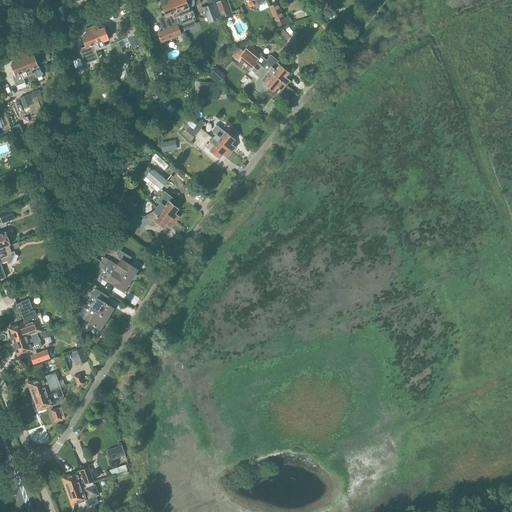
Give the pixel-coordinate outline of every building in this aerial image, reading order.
[(166,15),(158,18),(163,31),(157,33),(161,44),(182,35),(180,30),(184,29),(182,24),(180,17),(172,0),(165,0),(167,3),(162,5),(166,15)] [(172,0),(180,17),(182,24),(193,19),(193,20),(195,19),(194,19),(195,19),(192,10),(190,11),(188,7),(193,5),(194,2),(193,0),(172,0)] [(225,0),(223,0),(216,3),(222,18),(231,15),(225,0)] [(324,5),(321,0),(320,0),(315,2),(320,14),(329,10),(326,4),(324,5)] [(269,7),(275,22),(276,22),(278,27),(286,24),(284,18),(278,3),(269,7)] [(203,8),(209,23),(218,19),(213,4),(203,8)] [(272,32),(276,27),(270,24),(267,29),(272,32)] [(104,59),(123,52),(118,41),(111,44),(105,28),(100,30),(98,25),(91,27),(100,49),(104,59)] [(95,51),(100,49),(91,27),(85,30),(87,35),(82,37),(86,47),(80,49),(86,63),(97,58),(95,51)] [(286,41),(290,37),(282,29),(278,33),(286,41)] [(128,38),(132,49),(126,51),(129,58),(135,56),(132,49),(143,45),(139,34),(128,38)] [(267,59),(249,45),(244,51),(286,86),(290,81),(286,77),(289,73),(277,63),(278,61),(270,55),(267,59)] [(286,86),(244,51),(243,52),(238,48),(232,57),(250,71),(251,70),(255,74),(255,75),(259,78),(256,82),(255,85),(257,88),(260,91),(264,92),(266,91),(269,88),(274,92),(277,88),(281,91),(286,86)] [(29,57),(27,52),(21,55),(29,76),(34,74),(35,77),(38,78),(42,76),(43,74),(41,68),(38,67),(34,56),(29,57)] [(17,86),(25,83),(24,79),(29,76),(21,55),(14,57),(16,62),(11,64),(16,76),(13,77),(17,86)] [(202,71),(211,67),(207,60),(199,64),(202,71)] [(99,77),(110,73),(105,63),(95,67),(99,77)] [(53,68),(57,78),(63,76),(59,65),(53,68)] [(220,82),(226,76),(216,67),(210,74),(220,82)] [(196,82),(195,98),(217,99),(218,84),(196,82)] [(108,91),(102,94),(105,100),(111,98),(108,91)] [(38,101),(37,97),(35,92),(24,96),(28,106),(34,103),(33,103),(38,101)] [(167,109),(173,114),(176,109),(170,104),(167,109)] [(202,128),(197,124),(193,121),(186,131),(182,135),(191,141),(194,137),(202,128)] [(232,152),(236,147),(231,144),(235,140),(217,125),(212,131),(217,134),(214,138),(232,152)] [(131,132),(126,138),(139,150),(144,144),(131,132)] [(227,158),(232,152),(214,138),(206,147),(210,150),(210,151),(220,158),(223,154),(227,158)] [(169,142),(162,143),(163,151),(171,150),(176,149),(175,141),(169,142)] [(104,161),(113,169),(118,163),(109,155),(104,161)] [(34,177),(47,172),(44,165),(31,169),(34,177)] [(164,186),(167,181),(153,169),(149,172),(146,177),(144,180),(147,183),(142,189),(150,195),(154,189),(158,192),(160,189),(164,186)] [(164,192),(157,201),(160,204),(157,207),(175,222),(179,217),(175,213),(178,209),(169,202),(172,199),(164,192)] [(28,202),(30,208),(40,204),(38,199),(28,202)] [(154,211),(143,218),(147,224),(154,220),(163,228),(166,224),(170,227),(175,222),(157,207),(154,211)] [(123,221),(126,216),(118,209),(115,214),(123,221)] [(138,236),(147,224),(143,218),(138,213),(126,227),(138,236)] [(70,231),(68,225),(58,229),(60,235),(70,231)] [(96,246),(104,233),(97,228),(89,242),(96,246)] [(0,249),(9,246),(8,246),(10,245),(5,232),(0,234),(0,249)] [(9,246),(0,249),(0,279),(6,277),(1,263),(7,261),(8,264),(12,262),(15,255),(14,251),(11,252),(9,246)] [(106,264),(131,281),(138,270),(127,263),(131,258),(121,251),(118,256),(119,259),(121,260),(117,265),(109,260),(106,264)] [(124,291),(131,281),(106,264),(103,269),(111,275),(108,281),(124,291)] [(64,275),(72,280),(76,274),(61,265),(61,273),(61,275),(64,275)] [(17,279),(21,287),(31,283),(27,275),(17,279)] [(14,283),(6,290),(11,295),(18,287),(14,283)] [(96,289),(86,305),(90,308),(91,308),(95,311),(108,319),(114,308),(112,308),(105,303),(108,299),(109,297),(96,289)] [(71,301),(66,305),(73,314),(78,310),(83,304),(73,298),(71,301)] [(25,323),(8,329),(13,342),(36,334),(37,334),(38,333),(39,333),(41,332),(40,327),(35,315),(34,311),(30,313),(29,310),(32,309),(32,308),(29,299),(22,302),(18,304),(16,305),(17,306),(16,307),(18,313),(19,313),(21,316),(22,316),(25,323)] [(91,308),(84,320),(85,320),(101,330),(108,319),(95,311),(91,308)] [(51,336),(49,329),(41,332),(39,333),(41,337),(43,336),(43,339),(51,336)] [(36,334),(13,342),(14,344),(14,346),(14,348),(16,349),(18,356),(32,350),(34,355),(31,356),(33,364),(50,359),(47,350),(36,354),(35,349),(41,347),(36,334)] [(76,366),(88,362),(84,349),(72,353),(76,366)] [(45,371),(42,364),(33,367),(36,374),(45,371)] [(52,391),(60,388),(55,375),(28,384),(33,398),(52,391)] [(52,391),(33,398),(37,411),(59,403),(62,397),(60,388),(52,391)] [(50,411),(54,422),(66,418),(62,407),(50,411)] [(110,460),(125,454),(122,446),(107,451),(110,460)] [(68,492),(94,483),(93,481),(94,481),(89,468),(80,471),(81,472),(77,473),(63,478),(68,492)] [(94,483),(68,492),(72,504),(87,499),(86,497),(88,496),(89,498),(99,495),(95,485),(94,483)]
